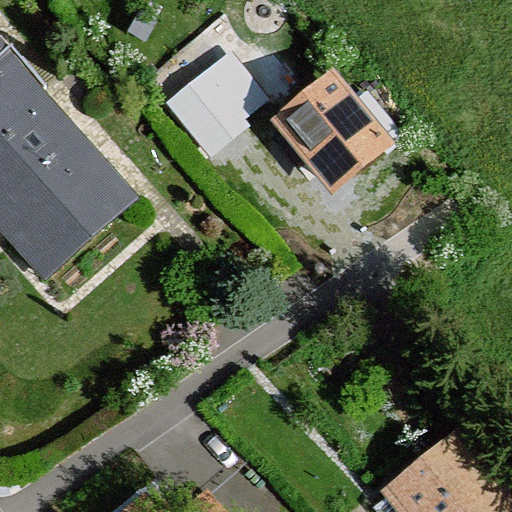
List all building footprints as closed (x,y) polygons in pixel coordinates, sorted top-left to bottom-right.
[(260,40),(189,92),(221,134),(292,81),(260,40)] [(0,221),(53,281),(142,202),(0,41),(0,221)] [(346,86),(288,133),(344,201),(402,154),(346,86)] [(511,511),(511,490),(471,443),(401,504),(407,511),(511,511)] [(190,511),(153,476),(119,511),(190,511)]
